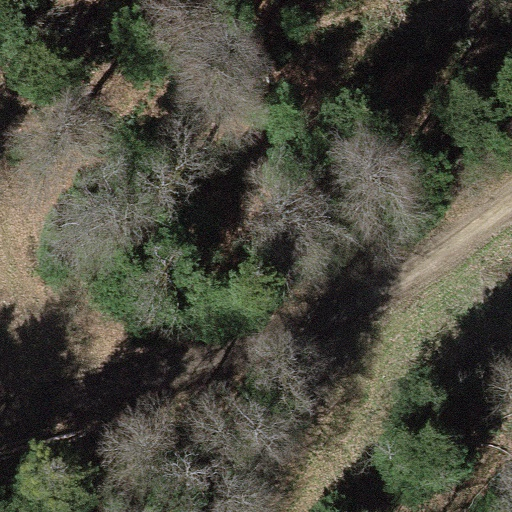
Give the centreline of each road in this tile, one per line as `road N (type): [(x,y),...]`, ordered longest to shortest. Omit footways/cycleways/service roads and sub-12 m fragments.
road 1 (track): [(430,263),(300,321),(0,426)]
road 2 (track): [(430,263),(264,511)]
